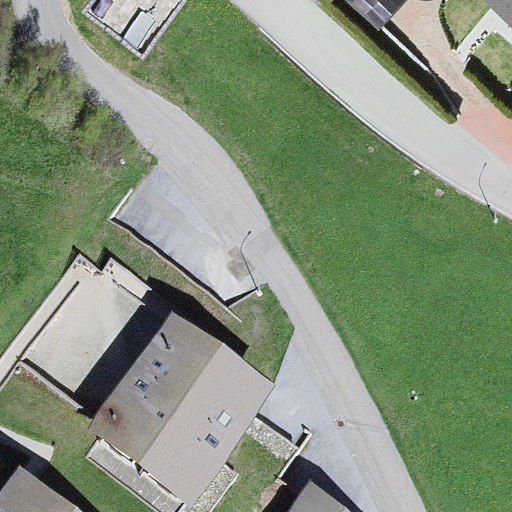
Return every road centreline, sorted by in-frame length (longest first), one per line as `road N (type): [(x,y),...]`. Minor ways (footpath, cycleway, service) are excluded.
road 1 (residential): [(14,0),(40,68),(219,197),(386,511)]
road 2 (residential): [(511,203),(384,133),(251,0)]
